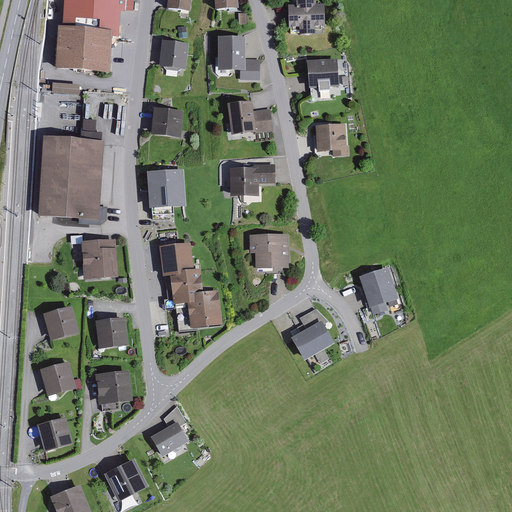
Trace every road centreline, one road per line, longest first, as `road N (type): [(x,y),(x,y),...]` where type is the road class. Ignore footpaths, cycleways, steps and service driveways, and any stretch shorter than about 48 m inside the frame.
road 1 (residential): [(160,392),(313,284),(279,83),(254,0)]
road 2 (residential): [(147,0),(130,188),(160,392)]
road 3 (residential): [(0,473),(85,460),(147,415),(160,392)]
